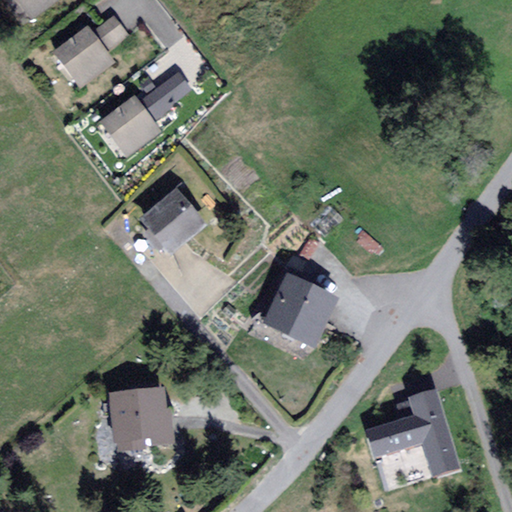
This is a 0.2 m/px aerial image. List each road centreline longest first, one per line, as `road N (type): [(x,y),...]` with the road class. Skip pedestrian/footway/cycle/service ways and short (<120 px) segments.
road 1 (residential): [(431,290),(321,435),(246,511)]
road 2 (residential): [(431,290),(511,509)]
road 3 (residential): [(511,172),(431,290)]
